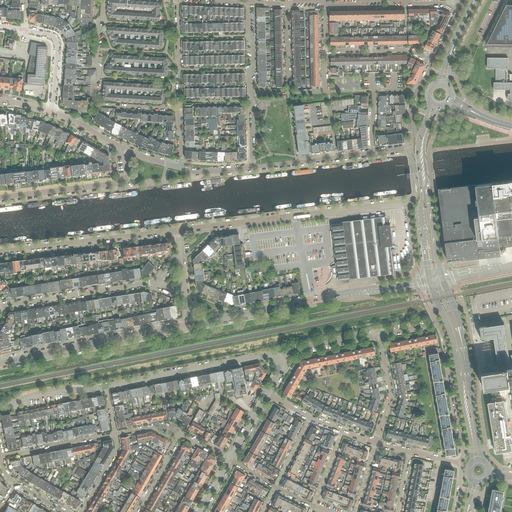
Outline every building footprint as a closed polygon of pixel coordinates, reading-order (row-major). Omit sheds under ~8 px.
[(116,6),(117,0),(115,0),(109,0),(109,8),(117,9),(117,6),(119,6),(116,6)] [(154,10),(154,11),(159,11),(160,4),(159,3),(153,2),(152,8),(151,8),(152,8),(152,9),(154,10)] [(506,5),(486,44),(487,45),(487,44),(511,44),(511,5),(506,5)] [(58,29),(64,20),(60,18),(62,12),(63,8),(60,8),(59,12),(57,17),(55,27),(58,29)] [(109,17),(115,18),(116,12),(118,12),(119,9),(117,9),(109,8),(109,17)] [(43,24),(44,21),(45,15),(39,14),(39,13),(40,13),(41,10),(38,9),(37,10),(38,10),(37,13),(36,22),(43,24)] [(430,9),(430,12),(430,25),(435,25),(436,26),(439,20),(442,12),(437,9),(430,9)] [(367,20),(380,20),(379,10),(374,10),(374,14),(372,14),(372,10),(367,11),(367,20)] [(380,20),(392,20),(392,10),(387,10),(387,13),(385,13),(385,10),(379,10),(380,20)] [(404,10),(399,10),(399,13),(397,13),(397,10),(392,10),(392,20),(405,19),(404,10)] [(45,11),(45,15),(44,21),(43,24),(49,25),(51,16),(48,15),(48,12),(45,11)] [(159,11),(154,11),(154,12),(152,12),(152,14),(150,14),(152,14),(151,20),(160,20),(160,15),(159,14),(159,11)] [(306,12),(306,15),(306,18),(310,18),(310,20),(318,20),(318,16),(318,11),(316,11),(316,12),(315,12),(315,11),(310,12),(306,12)] [(335,14),(335,11),(330,11),(330,21),(342,21),(342,11),(337,11),(337,14),(335,14)] [(347,11),(342,11),(342,21),(355,20),(355,11),(349,11),(350,14),(348,14),(347,11)] [(360,11),(355,11),(355,20),(367,20),(367,11),(362,11),(362,14),(360,14),(360,11)] [(442,12),(439,20),(447,23),(446,23),(450,16),(449,14),(443,11),(442,12)] [(51,16),(49,25),(55,27),(57,17),(54,16),(54,13),(52,13),(51,16)] [(64,20),(58,29),(62,31),(69,23),(73,18),(70,16),(67,22),(64,20)] [(69,23),(62,31),(64,35),(73,29),(71,26),(76,19),(75,19),(75,18),(73,18),(69,23)] [(80,19),(77,19),(82,29),(83,31),(91,31),(93,32),(94,24),(94,20),(92,20),(86,19),(80,19)] [(435,29),(441,32),(442,33),(446,24),(445,24),(446,23),(447,23),(439,20),(436,26),(435,29)] [(113,36),(114,36),(118,37),(118,36),(115,36),(115,33),(114,33),(115,28),(109,27),(108,28),(108,32),(109,32),(109,33),(110,33),(110,36),(113,36)] [(123,34),(120,34),(121,28),(115,28),(114,33),(115,33),(119,34),(118,37),(120,37),(121,37),(121,34),(123,34)] [(75,33),(73,29),(64,35),(67,39),(67,38),(77,35),(82,33),(81,32),(83,31),(82,29),(77,31),(75,33)] [(156,36),(154,36),(156,36),(156,37),(158,38),(158,39),(162,39),(163,32),(162,30),(157,30),(156,36)] [(440,34),(438,33),(433,30),(431,34),(430,33),(429,35),(438,40),(439,37),(440,36),(440,35),(440,34)] [(83,37),(82,33),(77,35),(67,38),(67,39),(67,43),(77,43),(78,43),(77,38),(79,38),(83,37)] [(438,40),(429,35),(428,38),(429,39),(427,41),(435,45),(435,44),(436,44),(437,43),(436,42),(438,40)] [(113,36),(112,40),(113,40),(113,44),(114,45),(120,45),(120,40),(122,40),(122,39),(120,39),(118,39),(118,37),(114,36),(113,36)] [(15,40),(14,40),(12,40),(12,39),(8,38),(7,45),(4,45),(4,48),(12,50),(12,49),(13,49),(15,40)] [(154,42),(156,42),(156,48),(161,48),(162,47),(162,39),(158,39),(158,41),(156,40),(156,42),(154,42)] [(432,51),(434,46),(420,39),(420,46),(424,47),(424,48),(428,50),(428,49),(431,51),(432,50),(432,51)] [(46,55),(47,47),(42,47),(43,45),(33,43),(31,42),(31,45),(29,52),(28,55),(31,55),(26,75),(27,75),(28,75),(27,85),(44,86),(44,84),(45,76),(46,76),(47,57),(46,57),(46,55)] [(119,61),(119,56),(113,55),(112,56),(112,60),(111,60),(111,64),(112,64),(116,64),(116,61),(120,62),(120,61),(119,61)] [(407,66),(411,68),(412,66),(415,61),(414,60),(413,59),(412,59),(407,57),(407,64),(407,66)] [(159,64),(160,64),(160,65),(162,66),(162,67),(167,67),(168,64),(166,64),(167,58),(161,58),(160,64),(159,64)] [(487,58),(487,69),(496,69),(495,83),(494,83),(493,90),(510,90),(510,91),(510,93),(510,94),(508,94),(508,96),(508,98),(508,101),(511,101),(511,73),(508,74),(507,74),(507,71),(507,69),(508,69),(508,58),(500,58),(498,58),(494,58),(491,58),(487,58)] [(415,61),(412,66),(422,71),(422,69),(423,70),(425,66),(420,63),(418,62),(415,61)] [(112,64),(111,64),(108,63),(108,66),(107,66),(107,67),(106,67),(105,71),(106,72),(112,73),(112,67),(114,67),(114,64),(116,64),(112,64)] [(112,67),(112,73),(118,73),(118,67),(121,67),(118,67),(119,64),(117,64),(117,67),(114,67),(112,67)] [(422,71),(412,66),(411,68),(409,72),(411,73),(419,77),(421,73),(422,71)] [(158,70),(160,70),(160,76),(166,76),(167,75),(167,67),(162,67),(162,69),(160,68),(160,70),(158,70)] [(339,68),(336,68),(331,68),(330,68),(330,72),(331,72),(331,73),(338,73),(339,76),(343,76),(343,73),(343,69),(340,69),(340,70),(339,70),(339,68)] [(406,83),(407,83),(408,84),(415,84),(419,77),(411,73),(411,74),(408,72),(407,72),(407,75),(410,76),(406,83)] [(18,78),(10,78),(9,87),(13,87),(13,90),(18,90),(21,90),(21,83),(23,83),(23,79),(23,76),(18,75),(18,78)] [(111,88),(111,83),(104,82),(104,91),(110,91),(111,89),(113,89),(111,88)] [(152,97),(152,103),(161,103),(162,98),(164,98),(164,96),(160,96),(160,97),(158,97),(158,94),(156,94),(156,97),(152,97)] [(68,98),(64,97),(63,104),(63,105),(63,106),(64,106),(65,106),(66,106),(68,106),(67,107),(68,107),(68,108),(71,108),(71,107),(72,107),(72,100),(68,100),(68,98)] [(378,110),(378,112),(386,113),(386,116),(387,116),(389,116),(393,116),(393,110),(392,110),(392,107),(391,107),(392,105),(389,105),(389,101),(386,101),(379,101),(378,107),(379,107),(378,110)] [(386,116),(386,119),(387,124),(396,123),(401,122),(403,122),(402,114),(405,113),(405,105),(399,105),(394,105),(393,105),(393,110),(393,116),(389,116),(387,116),(386,116)] [(365,115),(368,115),(368,106),(357,106),(348,106),(348,114),(359,114),(365,115)] [(104,108),(102,108),(94,120),(96,121),(95,122),(96,123),(97,124),(98,124),(100,125),(104,117),(105,116),(104,116),(105,115),(101,114),(102,111),(106,113),(108,108),(104,108)] [(100,125),(101,126),(101,127),(103,127),(104,127),(104,128),(105,128),(106,128),(106,129),(111,119),(112,115),(113,113),(111,112),(108,118),(105,116),(105,117),(104,117),(100,125)] [(116,115),(116,116),(118,116),(118,118),(122,120),(122,118),(125,119),(126,119),(126,113),(126,112),(122,112),(117,112),(116,115)] [(378,116),(378,119),(385,119),(386,124),(387,124),(386,119),(386,116),(386,113),(378,112),(378,116)] [(5,134),(8,134),(7,124),(7,123),(6,117),(6,114),(3,114),(2,114),(2,113),(0,113),(0,126),(4,126),(5,134)] [(133,119),(133,121),(137,122),(138,119),(141,120),(142,113),(138,113),(134,113),(133,119)] [(368,119),(367,119),(362,118),(361,120),(355,120),(355,118),(347,119),(347,114),(348,114),(341,113),(343,129),(351,128),(353,128),(357,127),(360,127),(367,126),(367,125),(367,124),(368,119)] [(25,128),(26,128),(28,118),(24,117),(23,116),(22,116),(20,116),(19,126),(22,127),(21,134),(24,135),(24,132),(25,132),(25,128)] [(111,119),(106,129),(107,129),(107,130),(109,131),(110,130),(110,131),(112,132),(116,123),(118,118),(118,116),(116,116),(114,121),(111,119)] [(28,118),(26,128),(25,132),(28,133),(28,136),(30,137),(31,130),(34,120),(31,119),(29,118),(28,119),(28,118)] [(386,124),(385,119),(378,119),(378,120),(377,126),(377,127),(380,127),(386,127),(386,124)] [(34,130),(37,131),(40,122),(39,122),(39,121),(37,120),(36,121),(35,120),(34,120),(31,130),(30,137),(33,137),(34,130)] [(123,121),(122,120),(120,123),(119,125),(116,123),(112,132),(113,132),(112,133),(115,134),(118,135),(122,125),(123,121)] [(37,142),(39,142),(40,139),(46,123),(44,123),(43,122),(42,121),(41,121),(40,121),(40,122),(37,131),(38,131),(40,132),(38,138),(38,139),(37,142)] [(118,135),(117,135),(118,135),(118,136),(120,137),(121,137),(123,137),(128,128),(130,123),(127,122),(125,126),(122,125),(118,135)] [(45,134),(48,135),(51,126),(51,125),(50,124),(49,124),(48,124),(46,123),(40,139),(42,140),(43,140),(45,134)] [(56,130),(57,128),(55,127),(55,126),(53,125),(52,125),(52,126),(51,126),(48,135),(46,137),(50,139),(47,145),(49,146),(53,138),(56,130)] [(128,128),(123,137),(123,138),(124,138),(123,139),(126,140),(126,139),(129,140),(133,130),(135,126),(133,125),(131,129),(128,128)] [(133,130),(129,140),(129,141),(130,142),(131,143),(132,142),(134,143),(139,133),(141,128),(139,127),(137,132),(133,130)] [(155,127),(150,137),(146,148),(149,149),(149,150),(150,150),(152,150),(156,140),(153,139),(153,137),(154,134),(156,133),(157,132),(159,128),(157,127),(155,127)] [(56,140),(54,144),(57,146),(64,131),(61,130),(61,128),(59,128),(58,128),(57,128),(56,130),(53,138),(56,140)] [(134,143),(135,143),(134,143),(135,144),(135,145),(137,145),(138,145),(139,145),(140,145),(140,146),(140,145),(147,131),(145,130),(143,134),(139,133),(134,143)] [(66,132),(64,131),(57,146),(59,147),(62,140),(65,142),(70,134),(69,134),(69,132),(68,132),(66,132)] [(146,148),(150,137),(147,136),(149,131),(147,131),(140,145),(142,146),(142,147),(142,146),(143,147),(143,148),(145,148),(146,148)] [(309,154),(309,152),(311,151),(310,142),(308,143),(307,137),(307,133),(297,135),(299,155),(309,154)] [(70,149),(76,138),(74,137),(74,136),(73,134),(72,134),(71,134),(70,134),(65,142),(65,143),(69,145),(67,148),(70,149)] [(388,144),(387,135),(383,135),(381,135),(381,134),(379,134),(377,134),(377,137),(377,141),(378,141),(378,146),(384,145),(388,145),(388,144)] [(158,152),(162,142),(159,140),(160,139),(161,135),(159,135),(156,140),(152,150),(155,151),(155,152),(157,153),(158,152)] [(162,142),(158,152),(159,152),(159,151),(161,152),(161,153),(163,154),(164,153),(165,154),(168,145),(164,143),(166,139),(168,139),(169,137),(164,137),(162,142)] [(238,152),(239,161),(241,161),(241,160),(242,160),(242,161),(246,160),(247,159),(246,147),(246,144),(246,137),(244,137),(237,137),(237,145),(238,152)] [(76,138),(70,149),(72,151),(74,147),(77,149),(82,141),(82,139),(80,138),(79,139),(78,139),(76,138)] [(333,142),(333,139),(333,138),(330,138),(330,142),(325,143),(326,151),(326,152),(331,152),(331,151),(334,151),(333,142)] [(171,139),(169,139),(169,143),(169,144),(168,144),(168,145),(165,154),(165,153),(167,154),(171,155),(173,154),(173,151),(173,150),(173,151),(173,150),(174,150),(174,148),(174,147),(174,144),(173,144),(171,143),(171,139)] [(312,139),(310,140),(310,142),(311,151),(312,153),(316,153),(320,153),(320,152),(319,143),(313,144),(312,139)] [(84,143),(82,141),(77,149),(82,152),(83,152),(88,145),(87,144),(87,143),(86,142),(84,143)] [(89,155),(94,148),(93,147),(93,146),(91,145),(90,146),(88,145),(83,152),(82,152),(80,155),(82,155),(84,153),(88,155),(89,155)] [(90,156),(91,157),(94,158),(94,159),(99,151),(98,149),(97,149),(96,149),(94,148),(89,155),(88,155),(87,156),(86,157),(86,158),(88,159),(90,156)] [(100,162),(102,159),(105,154),(104,154),(104,153),(103,152),(101,152),(99,151),(94,159),(94,158),(93,161),(95,162),(97,160),(100,162)] [(102,163),(103,165),(110,164),(110,160),(109,160),(109,156),(109,155),(108,154),(107,155),(105,154),(102,159),(102,163)] [(83,157),(83,160),(88,160),(88,162),(84,162),(85,172),(85,174),(86,174),(87,175),(89,175),(89,174),(92,174),(91,164),(90,159),(88,159),(86,158),(86,157),(83,157)] [(48,159),(50,176),(50,179),(53,179),(53,178),(53,179),(54,180),(56,180),(56,179),(57,178),(56,164),(52,165),(51,158),(48,159)] [(64,175),(63,163),(59,164),(58,158),(55,158),(56,164),(57,178),(60,178),(61,179),(63,179),(64,178),(64,177),(64,175)] [(85,175),(85,174),(85,172),(84,162),(84,161),(79,162),(79,159),(76,160),(77,162),(78,173),(78,175),(81,175),(82,176),(84,176),(85,175)] [(78,175),(78,173),(77,162),(73,163),(72,160),(69,161),(70,165),(71,174),(71,176),(74,176),(75,177),(77,177),(78,176),(78,175)] [(4,161),(2,161),(3,170),(4,170),(6,184),(8,184),(9,184),(10,185),(12,185),(13,183),(11,170),(7,170),(6,170),(6,168),(5,168),(4,161)] [(71,176),(71,174),(70,165),(65,165),(65,161),(62,161),(63,163),(64,175),(64,177),(71,176)] [(98,163),(91,164),(92,174),(93,174),(93,175),(96,175),(96,173),(101,173),(101,169),(98,169),(98,166),(98,163)] [(110,164),(103,165),(98,166),(98,169),(101,169),(101,173),(106,173),(106,172),(109,172),(110,173),(112,171),(110,170),(110,165),(110,164)] [(17,169),(12,170),(13,183),(14,183),(15,184),(16,184),(17,183),(18,183),(21,183),(20,178),(22,178),(21,171),(20,168),(19,168),(19,169),(18,169),(17,169)] [(410,173),(409,173),(410,180),(418,179),(435,176),(434,171),(434,170),(433,170),(422,172),(410,173)] [(511,180),(508,182),(508,181),(498,183),(498,182),(475,185),(471,186),(439,190),(445,243),(447,261),(448,261),(484,257),(484,258),(500,256),(499,247),(500,247),(510,246),(511,245),(511,180)] [(338,224),(332,225),(333,231),(333,232),(335,247),(335,248),(335,251),(338,270),(339,280),(339,281),(343,280),(344,280),(344,282),(343,282),(343,283),(350,282),(350,279),(350,278),(358,277),(381,274),(381,276),(394,274),(393,272),(392,272),(390,257),(392,257),(391,248),(394,247),(394,246),(393,246),(391,233),(392,233),(391,228),(390,228),(389,220),(389,221),(387,222),(386,222),(386,218),(362,221),(353,222),(351,222),(344,223),(343,223),(342,223),(338,224)] [(235,235),(232,235),(233,245),(234,250),(236,267),(245,266),(243,249),(244,249),(243,244),(240,244),(239,234),(238,234),(237,233),(235,233),(235,234),(235,235)] [(233,245),(232,235),(229,235),(228,234),(226,234),(226,235),(226,236),(225,236),(226,248),(230,248),(231,251),(234,250),(233,245)] [(221,248),(218,245),(213,240),(211,240),(210,241),(210,243),(208,245),(217,253),(222,258),(224,257),(221,254),(219,252),(218,251),(221,248)] [(163,244),(160,244),(162,257),(163,259),(165,257),(165,253),(166,255),(167,254),(169,253),(169,252),(169,251),(171,251),(170,244),(168,244),(168,243),(163,243),(163,244)] [(156,244),(153,245),(155,258),(157,258),(156,255),(157,255),(158,256),(161,255),(161,257),(162,257),(160,244),(156,244)] [(139,259),(137,246),(136,245),(134,246),(133,247),(131,247),(131,251),(130,252),(131,260),(133,260),(133,257),(134,257),(134,260),(139,259)] [(146,246),(148,258),(151,257),(152,256),(153,258),(155,258),(153,245),(151,245),(146,245),(146,246)] [(131,260),(130,252),(130,247),(129,247),(128,246),(126,247),(125,248),(123,248),(123,249),(123,254),(122,254),(123,258),(123,261),(125,261),(125,258),(126,258),(126,260),(127,261),(130,260),(131,260)] [(143,246),(138,246),(139,249),(140,256),(145,256),(145,259),(148,259),(148,258),(146,246),(143,246)] [(219,257),(207,246),(206,247),(205,246),(202,249),(203,250),(210,258),(213,255),(214,256),(218,259),(219,257)] [(108,263),(110,263),(111,263),(110,259),(116,259),(116,256),(118,256),(118,255),(118,252),(117,251),(115,251),(115,249),(114,249),(113,248),(111,248),(111,250),(108,250),(108,253),(107,253),(108,259),(108,262),(108,263)] [(204,260),(205,261),(206,262),(209,259),(210,258),(203,250),(199,254),(203,258),(203,259),(204,260)] [(89,251),(88,253),(89,264),(94,263),(94,265),(93,265),(94,268),(96,268),(94,252),(92,252),(91,251),(89,251)] [(89,264),(88,253),(85,253),(84,252),(82,252),(82,253),(81,253),(83,265),(87,264),(88,271),(90,271),(89,264)] [(68,255),(70,266),(73,266),(74,273),(75,273),(77,273),(76,271),(77,271),(76,268),(75,254),(73,254),(72,255),(71,254),(70,254),(69,255),(68,255)] [(196,257),(193,260),(194,264),(199,263),(200,261),(200,260),(202,263),(205,261),(204,260),(203,259),(203,258),(199,254),(198,254),(197,254),(195,255),(195,256),(195,257),(196,257),(195,257),(196,257)] [(58,268),(61,268),(62,275),(65,275),(62,256),(60,256),(59,255),(58,255),(57,256),(56,256),(57,265),(57,264),(58,268)] [(58,271),(58,268),(57,264),(57,265),(56,256),(50,257),(51,268),(55,268),(55,271),(58,271)] [(43,258),(45,268),(47,267),(50,267),(50,270),(52,270),(51,268),(50,257),(43,258)] [(12,263),(13,274),(18,273),(18,275),(20,275),(19,261),(16,261),(15,260),(13,260),(13,262),(12,262),(12,263)] [(146,260),(145,261),(146,263),(143,266),(149,272),(150,272),(151,272),(153,271),(153,270),(152,269),(154,268),(154,267),(148,261),(146,260)] [(13,274),(12,263),(11,263),(10,262),(7,262),(6,261),(5,261),(4,262),(4,263),(3,263),(4,274),(5,275),(13,274)] [(140,270),(141,277),(146,276),(146,275),(147,276),(148,276),(149,274),(150,273),(149,273),(149,272),(143,266),(142,268),(141,267),(142,265),(141,263),(140,264),(140,270)] [(71,279),(72,288),(76,287),(79,287),(78,278),(77,278),(77,276),(77,273),(75,273),(74,273),(75,278),(71,279)] [(300,292),(298,282),(295,283),(295,281),(294,281),(293,278),(292,278),(291,274),(289,274),(291,282),(292,282),(292,283),(294,291),(294,293),(297,293),(297,294),(299,293),(300,292)] [(287,282),(286,275),(283,275),(286,287),(288,295),(290,294),(291,295),(292,294),(293,294),(293,291),(292,286),(288,287),(287,282)] [(280,276),(278,276),(278,280),(279,283),(279,284),(280,287),(280,289),(282,296),(284,295),(285,296),(287,295),(288,295),(286,287),(286,288),(283,288),(282,286),(282,284),(281,284),(281,282),(280,276)] [(205,285),(204,284),(202,283),(203,281),(196,282),(197,288),(199,289),(198,291),(202,293),(204,288),(205,285)] [(280,289),(280,287),(279,284),(276,285),(275,283),(274,283),(274,281),(272,281),(273,284),(274,288),(276,297),(278,297),(279,297),(280,297),(281,296),(282,296),(280,289)] [(213,297),(216,290),(217,289),(215,289),(213,288),(215,283),(213,282),(212,285),(211,287),(208,295),(209,296),(210,296),(213,297)] [(270,298),(272,298),(273,298),(274,298),(275,297),(276,297),(274,288),(273,284),(270,285),(269,282),(267,283),(267,287),(268,287),(270,298)] [(221,284),(219,283),(218,286),(217,289),(216,290),(213,297),(215,298),(219,299),(222,292),(218,291),(218,290),(221,284)] [(269,298),(270,298),(268,287),(267,287),(267,283),(261,284),(262,289),(264,297),(264,299),(266,299),(267,300),(269,299),(269,298)] [(204,293),(208,295),(211,287),(212,285),(208,284),(207,285),(205,285),(204,288),(202,293),(204,293)] [(248,285),(250,293),(251,302),(254,301),(254,302),(257,302),(256,301),(257,301),(255,292),(252,293),(251,285),(248,285)] [(263,297),(261,291),(258,291),(256,285),(254,286),(255,292),(257,301),(260,300),(260,301),(262,301),(262,300),(263,300),(263,297)] [(4,296),(5,296),(6,298),(10,298),(9,292),(7,290),(9,288),(7,286),(1,291),(2,291),(1,292),(2,293),(3,293),(4,294),(3,294),(4,296)] [(244,294),(246,303),(248,303),(249,303),(250,303),(251,302),(250,293),(246,294),(245,287),(243,288),(242,288),(243,290),(244,294)] [(233,290),(232,290),(231,290),(231,291),(231,294),(227,293),(227,294),(224,301),(225,302),(225,303),(226,303),(227,303),(228,303),(230,304),(232,304),(234,304),(234,305),(233,296),(233,295),(234,295),(234,294),(234,293),(233,293),(233,290)] [(244,294),(243,290),(237,291),(238,295),(240,304),(242,304),(243,304),(245,304),(245,303),(246,303),(244,294)] [(221,300),(224,301),(227,294),(222,292),(219,299),(220,300),(221,300)] [(127,294),(128,303),(133,302),(133,307),(132,307),(132,309),(135,308),(134,302),(133,293),(127,294)] [(121,295),(123,304),(127,303),(127,307),(126,307),(127,310),(130,309),(128,303),(127,294),(121,295)] [(118,311),(119,311),(124,310),(123,304),(121,295),(116,296),(117,305),(121,304),(122,308),(118,308),(118,311)] [(112,312),(114,312),(118,311),(118,308),(117,308),(117,305),(116,296),(109,297),(111,306),(115,305),(116,309),(114,310),(114,309),(112,309),(112,310),(112,312)] [(164,301),(162,307),(162,308),(164,319),(166,319),(167,320),(169,319),(170,318),(169,307),(165,307),(164,306),(165,304),(166,303),(169,304),(170,301),(171,299),(166,296),(164,301)] [(149,311),(151,322),(157,321),(158,321),(157,318),(156,312),(155,312),(154,310),(151,310),(151,308),(151,307),(152,304),(153,301),(150,300),(149,304),(148,307),(149,311)] [(170,301),(169,304),(168,305),(169,307),(170,318),(173,318),(174,318),(175,318),(176,317),(177,317),(176,311),(177,311),(177,307),(175,308),(175,306),(175,302),(170,301)] [(156,309),(156,312),(157,318),(158,321),(160,320),(161,321),(163,320),(164,320),(164,319),(162,308),(159,309),(158,306),(159,304),(157,303),(156,305),(155,307),(156,309)] [(143,312),(145,323),(151,322),(149,311),(145,311),(144,307),(142,307),(143,312)] [(145,323),(143,312),(139,313),(138,308),(136,309),(137,314),(137,316),(139,324),(145,323)] [(137,316),(137,314),(133,315),(132,309),(130,309),(131,315),(131,317),(132,317),(133,326),(139,324),(137,316)] [(4,323),(5,324),(4,325),(11,328),(13,329),(14,326),(15,325),(14,322),(14,319),(12,312),(9,313),(8,315),(8,317),(7,318),(6,320),(6,321),(5,322),(4,323)] [(115,317),(114,312),(112,312),(114,318),(116,329),(122,328),(119,318),(116,318),(116,317),(115,317)] [(100,314),(102,320),(104,332),(110,330),(108,319),(103,320),(102,314),(100,314)] [(89,325),(89,326),(91,334),(95,333),(98,333),(94,317),(94,315),(92,316),(90,316),(91,318),(91,319),(92,319),(93,321),(92,321),(93,322),(89,323),(90,325),(89,325)] [(127,316),(127,315),(125,315),(125,317),(128,327),(133,326),(132,317),(131,317),(131,315),(127,316)] [(88,316),(83,317),(82,317),(85,335),(91,334),(89,326),(86,326),(85,319),(88,319),(88,316)] [(122,316),(119,316),(119,318),(122,328),(124,328),(127,328),(127,327),(128,327),(125,317),(122,317),(122,316)] [(96,317),(94,317),(98,333),(100,333),(100,332),(104,332),(102,320),(98,321),(98,320),(97,320),(96,317)] [(114,318),(108,319),(110,330),(116,329),(114,318)] [(69,327),(66,328),(68,339),(72,338),(74,338),(72,327),(70,319),(69,319),(68,319),(69,323),(69,327)] [(77,322),(74,322),(75,326),(72,327),(74,338),(78,337),(80,336),(78,325),(77,322)] [(59,329),(60,331),(62,340),(66,339),(68,339),(66,328),(65,324),(63,325),(63,329),(59,329)] [(511,357),(509,358),(504,324),(486,326),(480,327),(479,327),(481,340),(484,340),(484,339),(493,338),(499,372),(495,372),(494,372),(494,373),(494,371),(490,371),(490,373),(489,373),(484,374),(483,374),(482,374),(482,373),(481,373),(484,389),(486,389),(509,385),(509,386),(511,385),(511,399),(510,400),(511,406),(511,405),(511,357)] [(11,328),(4,325),(3,325),(1,327),(2,328),(1,330),(1,331),(7,333),(8,333),(10,334),(11,334),(13,329),(11,328)] [(56,341),(54,331),(50,331),(49,327),(47,327),(48,332),(50,342),(51,342),(50,342),(52,342),(56,341)] [(54,331),(56,341),(62,340),(60,331),(57,331),(56,327),(54,328),(54,331)] [(30,334),(30,336),(32,345),(33,345),(34,346),(35,345),(36,344),(38,344),(35,329),(33,330),(34,332),(33,333),(30,334)] [(44,343),(42,330),(38,331),(37,329),(35,329),(38,344),(40,344),(41,344),(43,344),(44,343)] [(42,329),(42,330),(44,343),(45,343),(46,343),(50,342),(48,332),(45,333),(44,329),(42,329)] [(0,339),(10,339),(9,335),(11,335),(11,334),(10,334),(8,333),(7,333),(1,331),(0,331),(0,339)] [(32,346),(32,345),(30,336),(30,334),(26,335),(26,331),(24,331),(24,335),(26,347),(28,347),(32,346)] [(18,336),(18,338),(19,340),(20,343),(20,345),(21,348),(23,348),(22,348),(26,347),(24,335),(20,336),(19,335),(18,336)] [(431,335),(421,337),(422,345),(432,343),(431,335)] [(421,337),(413,339),(414,347),(422,345),(421,337)] [(413,339),(404,341),(406,349),(414,347),(413,339)] [(404,341),(396,343),(397,350),(406,349),(404,341)] [(12,350),(11,348),(11,347),(20,345),(20,343),(0,345),(0,352),(3,352),(6,351),(10,351),(10,350),(12,350)] [(396,343),(389,344),(391,352),(397,350),(396,343)] [(365,349),(366,356),(375,355),(373,347),(365,349)] [(356,350),(358,358),(366,356),(365,349),(356,350)] [(348,352),(350,360),(358,358),(356,350),(348,352)] [(340,354),(341,362),(350,360),(348,352),(340,354)] [(429,356),(432,371),(441,370),(438,354),(438,353),(435,354),(429,355),(429,356)] [(333,363),(341,362),(340,354),(331,355),(333,363)] [(333,363),(331,355),(322,357),(324,365),(333,363)] [(324,365),(322,357),(313,359),(315,367),(324,365)] [(313,359),(302,361),(307,368),(315,367),(313,359)] [(303,375),(307,368),(302,361),(296,371),(303,375)] [(253,381),(255,382),(257,378),(256,378),(258,374),(258,372),(262,368),(259,364),(258,364),(257,364),(256,364),(255,365),(254,365),(255,368),(254,369),(255,372),(255,375),(255,377),(253,381)] [(240,368),(232,369),(230,370),(232,380),(225,381),(226,384),(225,384),(227,395),(226,395),(227,396),(228,395),(228,396),(235,395),(235,396),(236,399),(243,397),(242,396),(242,394),(245,393),(244,385),(241,370),(240,367),(240,368)] [(257,379),(260,381),(261,379),(262,379),(265,373),(262,368),(258,372),(258,374),(256,378),(257,378),(258,379),(257,379)] [(225,381),(232,380),(230,370),(226,371),(226,370),(224,370),(224,371),(223,371),(225,381)] [(441,370),(432,371),(435,388),(444,387),(441,370)] [(215,373),(219,388),(221,388),(219,381),(224,380),(222,371),(221,371),(219,371),(218,372),(215,373)] [(299,383),(303,375),(296,371),(292,379),(299,383)] [(209,374),(209,376),(211,383),(215,382),(217,389),(219,388),(215,373),(213,373),(212,372),(210,373),(209,374)] [(211,384),(211,383),(209,376),(209,374),(208,373),(206,374),(205,375),(203,375),(205,386),(206,388),(207,387),(207,385),(211,384)] [(198,385),(197,379),(196,377),(195,377),(195,376),(193,377),(192,377),(190,378),(192,387),(193,389),(195,389),(194,386),(198,385)] [(192,387),(190,378),(187,378),(186,378),(185,378),(184,379),(183,379),(184,382),(185,388),(189,387),(189,390),(192,389),(191,387),(192,387)] [(177,380),(179,389),(180,393),(181,393),(182,393),(182,391),(186,391),(185,388),(184,382),(183,379),(177,380)] [(299,383),(292,379),(288,386),(294,390),(299,383)] [(255,391),(258,386),(258,385),(253,382),(252,382),(246,382),(247,385),(255,391)] [(288,386),(283,393),(290,397),(294,390),(288,386)] [(444,387),(435,388),(438,405),(447,404),(444,387)] [(124,392),(125,399),(128,399),(129,403),(132,403),(129,390),(127,390),(126,390),(125,390),(124,391),(124,392)] [(122,400),(123,405),(126,404),(125,399),(124,392),(122,392),(122,391),(121,391),(120,391),(119,391),(118,392),(118,393),(119,400),(122,400)] [(117,402),(117,406),(121,405),(120,401),(119,400),(118,393),(116,393),(115,393),(115,392),(113,392),(112,393),(112,394),(113,398),(113,399),(112,399),(113,401),(116,401),(117,402)] [(306,394),(302,401),(307,404),(313,394),(311,392),(309,396),(306,394)] [(380,393),(371,395),(372,398),(372,399),(380,401),(381,398),(380,393)] [(407,393),(399,394),(400,398),(400,399),(407,402),(408,402),(407,401),(408,399),(407,393)] [(313,394),(307,404),(311,407),(315,400),(313,398),(315,395),(313,394)] [(99,410),(102,409),(105,409),(104,406),(101,407),(101,406),(102,406),(101,405),(104,404),(105,403),(104,401),(103,401),(102,395),(101,396),(100,395),(99,395),(99,396),(96,397),(98,405),(99,410)] [(315,400),(311,407),(316,409),(320,402),(315,400)] [(68,402),(70,411),(71,414),(77,413),(76,410),(74,401),(72,402),(71,401),(69,401),(69,402),(68,402)] [(178,408),(177,410),(174,415),(174,416),(174,417),(176,418),(178,419),(185,406),(187,403),(184,401),(180,408),(180,409),(178,408)] [(495,444),(496,453),(502,452),(511,451),(510,444),(511,443),(511,441),(511,437),(509,438),(503,401),(488,403),(494,442),(493,442),(493,445),(495,444)] [(320,412),(322,410),(324,405),(320,402),(316,409),(320,412)] [(370,404),(367,402),(366,405),(369,406),(369,409),(376,411),(378,406),(370,404)] [(183,420),(183,421),(187,415),(188,413),(185,412),(188,406),(187,406),(189,404),(187,403),(185,406),(178,419),(180,420),(182,421),(183,421),(183,420)] [(405,409),(406,406),(398,404),(396,409),(404,412),(408,413),(409,410),(405,409)] [(450,420),(447,404),(438,405),(441,422),(450,420)] [(60,420),(59,415),(59,414),(57,407),(57,405),(55,405),(51,405),(51,406),(53,414),(56,413),(58,420),(60,420)] [(155,408),(156,412),(157,420),(159,420),(160,420),(161,420),(162,419),(161,412),(158,412),(156,405),(154,406),(155,408)] [(45,407),(47,415),(51,415),(52,419),(54,419),(53,414),(51,406),(45,407)] [(152,408),(155,408),(154,406),(151,406),(149,407),(150,413),(151,413),(152,421),(154,421),(154,422),(157,421),(157,420),(156,412),(153,413),(152,408)] [(44,416),(46,424),(49,424),(47,415),(45,407),(40,408),(41,416),(44,416)] [(151,421),(152,421),(151,413),(150,413),(147,414),(146,407),(144,408),(145,415),(146,420),(147,422),(149,422),(151,422),(151,421)] [(272,413),(278,416),(279,413),(281,410),(275,407),(272,413)] [(335,409),(332,417),(337,419),(340,411),(341,408),(339,407),(337,410),(335,409)] [(167,409),(168,415),(169,417),(171,417),(172,416),(172,415),(173,415),(174,415),(177,410),(173,408),(167,409)] [(187,426),(188,424),(192,417),(189,416),(192,410),(190,408),(188,413),(187,415),(183,421),(184,421),(184,423),(184,425),(187,426)] [(240,417),(241,414),(242,415),(243,412),(236,408),(234,412),(229,409),(228,410),(229,411),(233,413),(240,417)] [(141,423),(141,421),(140,416),(137,416),(136,409),(133,410),(134,417),(135,417),(136,422),(136,424),(138,424),(139,424),(140,424),(141,423)] [(199,409),(195,416),(199,419),(203,412),(199,409)] [(404,412),(396,409),(395,414),(406,418),(406,415),(403,414),(404,412)] [(233,413),(229,411),(228,417),(237,422),(238,422),(239,420),(239,419),(240,417),(233,413)] [(342,421),(347,423),(351,412),(348,411),(347,414),(345,413),(342,421)] [(194,431),(197,433),(201,426),(198,425),(201,420),(205,413),(203,412),(199,419),(193,430),(194,431)] [(278,416),(272,413),(269,418),(275,421),(278,416)] [(193,430),(199,419),(195,416),(192,421),(190,426),(189,427),(188,428),(191,430),(192,430),(193,430)] [(237,422),(228,417),(226,421),(226,420),(226,421),(223,419),(222,420),(234,427),(235,425),(236,425),(237,423),(237,422)] [(94,433),(93,430),(92,424),(89,425),(88,419),(87,419),(86,420),(87,425),(88,431),(89,434),(94,433)] [(266,423),(265,425),(278,432),(279,430),(273,426),(275,423),(268,419),(268,420),(267,420),(266,422),(266,423)] [(234,427),(222,420),(221,422),(226,425),(224,429),(231,432),(232,432),(233,430),(234,427)] [(296,420),(294,425),(299,428),(302,423),(296,420)] [(452,437),(450,420),(441,422),(444,439),(452,437)] [(204,430),(205,428),(203,427),(204,425),(205,422),(204,421),(201,426),(197,433),(198,433),(198,434),(201,435),(204,430)] [(58,440),(58,437),(57,431),(54,432),(53,427),(52,427),(52,423),(50,424),(51,428),(52,432),(53,438),(53,441),(58,440)] [(53,441),(53,438),(52,432),(49,433),(47,425),(45,425),(46,431),(48,439),(48,442),(53,441)] [(262,430),(269,434),(271,431),(277,434),(278,432),(265,425),(264,427),(263,426),(262,429),(263,429),(262,430)] [(294,425),(291,431),(296,434),(299,428),(294,425)] [(48,442),(48,439),(46,431),(43,431),(42,427),(40,428),(41,432),(43,440),(43,443),(48,442)] [(321,436),(315,433),(317,429),(312,427),(309,432),(314,435),(320,438),(321,436)] [(38,444),(36,433),(33,433),(32,428),(29,428),(31,434),(33,445),(38,444)] [(209,429),(207,428),(204,433),(202,436),(204,436),(202,439),(206,441),(206,440),(207,441),(210,435),(211,434),(207,432),(209,429)] [(43,443),(43,440),(41,432),(38,432),(37,429),(35,429),(36,433),(38,444),(43,443)] [(224,429),(222,432),(220,431),(219,433),(228,438),(229,435),(230,435),(231,433),(231,432),(224,429)] [(411,435),(409,434),(407,442),(412,443),(415,431),(412,430),(411,435)] [(273,437),(262,431),(261,433),(260,432),(258,435),(260,437),(266,440),(268,437),(272,439),(273,437)] [(288,436),(291,438),(294,439),(296,434),(291,431),(288,436)] [(306,438),(308,439),(312,440),(314,435),(309,432),(306,438)] [(212,433),(210,435),(225,443),(225,442),(226,443),(228,439),(227,439),(220,434),(219,437),(212,433)] [(137,435),(136,435),(137,437),(137,441),(138,443),(139,443),(141,443),(142,445),(143,444),(145,444),(145,443),(145,442),(144,442),(142,434),(139,434),(137,434),(137,435)] [(151,441),(152,442),(154,443),(152,448),(154,449),(160,437),(158,436),(158,435),(156,434),(155,434),(151,441)] [(331,435),(329,434),(325,436),(323,435),(321,438),(325,440),(327,440),(333,442),(335,436),(332,435),(331,435)] [(122,444),(130,442),(135,441),(134,435),(131,436),(132,438),(132,439),(129,440),(129,439),(129,436),(121,438),(122,444)] [(224,445),(225,443),(210,435),(207,441),(209,442),(211,439),(216,441),(214,445),(216,446),(217,445),(222,448),(224,445)] [(257,439),(256,441),(258,442),(267,447),(269,448),(270,446),(264,443),(266,440),(260,437),(258,435),(256,438),(257,439)] [(433,437),(430,436),(429,436),(429,439),(424,438),(422,445),(427,447),(431,447),(433,437)] [(158,445),(160,446),(161,447),(165,440),(165,439),(163,438),(162,438),(160,437),(154,449),(155,449),(156,447),(157,447),(158,445)] [(452,437),(444,439),(446,454),(446,455),(453,454),(454,454),(455,454),(455,453),(452,437)] [(281,441),(275,438),(274,441),(277,443),(278,442),(282,444),(281,447),(288,450),(290,446),(281,441)] [(281,441),(290,446),(293,441),(286,438),(284,440),(282,439),(281,441)] [(315,451),(318,446),(316,445),(315,447),(311,445),(312,443),(305,439),(303,443),(303,444),(315,451)] [(99,446),(100,446),(104,447),(112,448),(113,448),(112,443),(112,441),(111,441),(111,440),(98,443),(98,445),(99,446)] [(159,447),(157,450),(159,452),(161,452),(163,454),(165,450),(166,449),(167,447),(167,446),(169,443),(169,441),(168,441),(165,440),(161,447),(160,446),(160,447),(159,447)] [(323,445),(322,444),(321,447),(327,449),(328,447),(330,448),(333,442),(327,440),(325,440),(323,445)] [(17,448),(23,447),(21,441),(16,442),(9,444),(7,444),(7,447),(6,447),(7,449),(8,449),(8,450),(11,449),(13,449),(17,448)] [(258,442),(256,441),(255,443),(254,442),(252,445),(260,450),(262,447),(266,449),(267,447),(258,442)] [(343,451),(342,454),(344,455),(346,452),(348,445),(349,444),(343,442),(342,447),(341,447),(340,449),(341,449),(340,450),(343,451)] [(97,443),(89,444),(90,452),(94,451),(98,445),(97,443)] [(183,443),(180,447),(193,455),(195,452),(196,450),(183,443)] [(315,451),(303,444),(300,449),(307,453),(309,450),(312,452),(311,454),(313,455),(315,451)] [(143,446),(142,447),(150,451),(154,453),(152,456),(159,460),(160,459),(161,458),(161,457),(162,455),(155,451),(144,445),(143,446)] [(261,457),(262,455),(259,453),(260,450),(252,445),(251,448),(251,449),(250,451),(261,457)] [(83,446),(78,447),(79,454),(82,454),(83,459),(86,459),(86,458),(85,453),(83,446)] [(102,449),(100,451),(106,454),(108,456),(108,455),(109,455),(110,454),(110,453),(112,448),(104,447),(100,446),(100,447),(102,449)] [(79,454),(78,447),(72,448),(73,455),(77,455),(78,460),(80,460),(79,454)] [(277,456),(284,459),(286,455),(279,451),(275,449),(271,447),(270,449),(278,453),(277,456)] [(279,451),(286,455),(288,450),(281,447),(280,449),(276,447),(275,449),(279,451)] [(352,455),(355,456),(358,448),(354,447),(353,447),(349,457),(351,458),(352,455)] [(121,453),(123,454),(128,457),(130,453),(129,452),(130,451),(134,450),(133,448),(131,448),(127,449),(126,448),(125,449),(123,448),(122,450),(123,450),(121,453)] [(180,448),(180,449),(178,453),(188,459),(189,457),(186,456),(188,453),(180,448)] [(197,462),(200,456),(203,451),(197,448),(196,450),(195,452),(193,455),(191,459),(197,462)] [(66,449),(61,450),(61,452),(63,460),(66,459),(67,464),(69,463),(66,449)] [(307,453),(300,449),(298,454),(310,460),(313,456),(310,455),(310,457),(306,455),(307,453)] [(366,456),(367,454),(368,452),(363,450),(358,462),(360,463),(362,458),(364,459),(364,460),(365,460),(365,459),(366,459),(367,457),(366,456)] [(52,462),(55,461),(56,466),(58,466),(58,465),(55,451),(50,452),(50,455),(52,462)] [(108,456),(106,454),(100,451),(98,454),(96,453),(94,452),(93,454),(105,461),(106,459),(107,458),(108,457),(108,456)] [(209,454),(203,451),(200,456),(203,458),(206,459),(213,464),(216,460),(215,458),(209,454)] [(52,462),(50,455),(50,452),(47,453),(46,452),(44,453),(44,456),(46,463),(49,462),(49,467),(53,466),(52,462)] [(257,456),(252,453),(250,452),(249,452),(247,454),(248,455),(247,457),(249,458),(254,461),(259,464),(259,463),(260,462),(255,459),(257,456)] [(327,457),(316,452),(315,454),(319,456),(318,459),(325,462),(327,457)] [(38,455),(38,457),(40,464),(43,464),(45,471),(48,471),(46,463),(44,456),(44,453),(41,454),(40,453),(39,454),(38,455)] [(126,460),(128,457),(123,454),(121,453),(118,458),(128,463),(129,461),(126,460)] [(189,459),(188,459),(178,453),(175,457),(177,458),(183,461),(185,458),(186,459),(186,460),(188,461),(189,459)] [(92,456),(96,458),(94,461),(100,465),(102,466),(102,465),(103,465),(104,464),(103,463),(105,461),(93,454),(92,456)] [(137,456),(149,462),(147,465),(152,468),(154,469),(154,468),(155,468),(156,467),(156,466),(157,465),(144,457),(141,455),(140,455),(139,454),(137,456)] [(271,458),(281,463),(284,459),(277,456),(275,454),(273,457),(272,456),(271,458)] [(310,460),(298,454),(295,459),(302,462),(304,460),(307,462),(306,464),(308,465),(310,460)] [(344,460),(346,457),(339,454),(337,459),(337,460),(349,464),(350,462),(344,460)] [(159,461),(159,460),(152,456),(151,459),(145,455),(144,457),(157,465),(158,463),(158,462),(159,461)] [(183,461),(177,458),(175,457),(173,461),(185,468),(186,466),(183,465),(181,464),(183,461)] [(247,457),(246,457),(245,459),(245,458),(243,461),(244,461),(244,462),(244,463),(246,465),(247,464),(248,465),(248,466),(250,467),(251,467),(255,470),(257,467),(259,464),(254,461),(249,458),(247,457)] [(20,458),(21,462),(20,462),(19,458),(10,460),(11,461),(10,462),(10,463),(11,464),(11,465),(12,464),(13,469),(20,465),(23,463),(24,462),(23,458),(20,458)] [(131,465),(128,463),(118,458),(115,463),(122,467),(124,464),(127,466),(125,470),(128,471),(131,465)] [(277,467),(278,467),(279,468),(281,463),(271,458),(270,460),(273,462),(272,464),(277,467)] [(97,473),(99,471),(88,465),(86,463),(86,462),(86,461),(86,459),(83,459),(80,460),(78,460),(78,461),(79,463),(84,462),(84,465),(90,469),(88,472),(93,475),(96,476),(97,475),(98,474),(97,473)] [(191,459),(188,464),(195,468),(197,469),(200,463),(197,461),(197,462),(191,459)] [(213,464),(206,459),(202,465),(210,469),(211,468),(212,467),(212,466),(213,464)] [(266,463),(266,462),(263,460),(262,459),(261,461),(263,463),(262,465),(259,463),(259,464),(257,467),(255,470),(256,470),(258,471),(260,472),(266,463)] [(302,462),(295,459),(293,464),(305,470),(307,466),(305,465),(305,467),(301,465),(302,462)] [(394,473),(396,473),(397,468),(400,469),(401,469),(401,468),(402,466),(401,465),(403,461),(397,460),(394,473)] [(88,465),(99,471),(100,469),(101,469),(102,468),(101,467),(102,466),(100,465),(94,461),(93,465),(89,463),(88,465)] [(173,466),(178,470),(179,468),(183,470),(185,468),(173,461),(170,465),(173,466)] [(323,467),(312,462),(311,464),(313,465),(315,466),(314,469),(321,472),(323,467)] [(415,463),(414,470),(422,471),(424,465),(420,464),(420,463),(416,462),(416,463),(415,463)] [(15,472),(19,475),(24,470),(23,469),(24,468),(22,466),(25,464),(23,463),(20,465),(13,469),(14,470),(16,471),(15,472)] [(147,477),(149,478),(149,477),(150,477),(151,476),(151,475),(152,473),(137,465),(133,463),(133,465),(132,466),(140,471),(141,469),(144,471),(142,474),(147,477)] [(154,469),(152,468),(147,465),(146,468),(138,463),(137,465),(152,473),(153,472),(153,471),(154,470),(154,469)] [(264,475),(270,465),(266,463),(260,472),(263,474),(264,475)] [(112,469),(125,476),(126,474),(120,471),(122,468),(115,464),(112,469)] [(305,470),(293,464),(290,469),(297,472),(299,470),(302,471),(301,473),(303,474),(305,470)] [(19,475),(25,478),(26,476),(29,472),(27,470),(30,466),(29,465),(28,467),(26,467),(24,470),(19,475)] [(178,470),(173,466),(170,465),(168,469),(181,477),(182,475),(182,474),(177,472),(178,470)] [(199,470),(204,473),(205,473),(206,474),(207,474),(208,472),(209,471),(209,470),(210,469),(202,465),(199,470)] [(270,465),(264,475),(265,476),(268,478),(274,468),(270,465)] [(346,473),(340,471),(342,468),(335,465),(333,470),(345,475),(346,473)] [(362,469),(350,466),(349,468),(355,469),(354,472),(361,474),(362,469)] [(92,482),(93,481),(95,477),(96,476),(93,475),(88,472),(88,473),(79,467),(78,469),(77,472),(85,477),(85,478),(92,482)] [(29,472),(26,476),(25,478),(25,479),(26,480),(27,480),(28,480),(30,481),(34,475),(35,475),(37,470),(39,468),(36,468),(32,474),(29,472)] [(46,481),(45,481),(41,488),(42,489),(43,490),(44,490),(48,492),(55,481),(57,478),(63,469),(63,468),(61,468),(59,469),(57,469),(56,469),(57,471),(58,472),(55,477),(55,476),(54,478),(53,478),(50,484),(46,481)] [(205,475),(206,474),(205,473),(204,473),(199,470),(197,469),(195,468),(194,470),(198,472),(196,475),(204,480),(206,476),(205,475)] [(274,468),(268,478),(270,479),(272,480),(273,480),(275,476),(278,470),(274,468)] [(381,470),(380,469),(374,468),(372,472),(373,472),(372,473),(379,475),(384,477),(385,475),(380,473),(381,470)] [(109,474),(116,478),(117,475),(119,476),(124,478),(125,476),(112,469),(109,474)] [(168,475),(173,478),(175,475),(180,478),(181,477),(168,469),(166,473),(168,475)] [(297,472),(290,469),(290,470),(289,470),(287,474),(290,475),(291,476),(295,477),(296,474),(300,476),(299,478),(301,479),(303,475),(297,472)] [(442,486),(451,487),(454,472),(454,471),(453,470),(451,470),(445,469),(445,470),(442,486)] [(149,478),(147,477),(142,474),(141,477),(130,470),(129,472),(131,473),(133,475),(140,478),(144,481),(146,482),(147,481),(148,480),(149,479),(149,478)] [(238,471),(235,476),(235,477),(247,484),(251,479),(251,478),(248,477),(246,480),(243,479),(245,475),(244,475),(244,474),(243,473),(242,473),(238,471)] [(82,482),(87,485),(90,486),(91,486),(92,485),(91,484),(92,482),(85,478),(85,477),(77,472),(75,474),(84,479),(82,482)] [(319,477),(307,472),(306,474),(311,476),(310,479),(317,482),(319,477)] [(41,488),(45,481),(46,481),(50,474),(48,473),(45,478),(44,480),(40,478),(37,483),(36,485),(37,486),(38,487),(39,487),(41,488)] [(145,484),(146,482),(144,481),(140,478),(133,475),(131,473),(130,475),(138,480),(137,483),(142,486),(144,487),(144,486),(145,486),(145,485),(145,484)] [(173,478),(168,475),(166,473),(163,477),(175,484),(176,483),(172,480),(173,478)] [(372,473),(371,478),(383,482),(383,480),(378,478),(379,475),(372,473)] [(33,483),(35,484),(40,478),(41,475),(39,474),(37,476),(35,475),(34,475),(30,481),(30,482),(31,483),(32,483),(33,483)] [(114,480),(116,478),(109,474),(106,479),(113,483),(117,486),(119,483),(114,480)] [(204,480),(196,475),(194,479),(190,477),(189,479),(191,480),(200,485),(201,483),(202,484),(204,480)] [(337,478),(331,475),(329,480),(341,485),(342,483),(336,481),(337,478)] [(281,485),(286,488),(286,487),(290,489),(296,478),(295,477),(291,476),(289,480),(287,479),(285,478),(281,485)] [(347,476),(346,478),(352,480),(351,483),(358,485),(359,480),(347,476)] [(163,483),(169,486),(170,484),(172,485),(174,486),(175,484),(163,477),(161,482),(163,483)] [(233,481),(232,482),(239,486),(241,483),(246,486),(246,485),(247,484),(235,477),(234,479),(233,479),(232,480),(233,481)] [(308,485),(312,487),(315,488),(317,483),(316,483),(317,482),(310,479),(304,477),(304,479),(309,482),(308,485)] [(53,495),(55,493),(58,488),(55,486),(57,482),(59,479),(57,478),(55,481),(48,492),(50,493),(50,495),(52,495),(53,495)] [(191,480),(189,479),(187,478),(186,480),(193,483),(191,486),(198,490),(200,487),(199,486),(200,485),(191,480)] [(297,490),(299,485),(296,483),(298,479),(296,478),(290,489),(296,492),(297,490)] [(113,483),(106,479),(103,483),(105,485),(110,488),(111,485),(118,489),(119,487),(117,486),(113,483)] [(248,492),(249,491),(251,488),(255,481),(253,480),(251,479),(247,484),(246,485),(249,486),(247,489),(245,488),(244,489),(248,492)] [(144,487),(142,486),(137,483),(135,485),(128,481),(127,483),(139,490),(141,491),(142,490),(143,489),(144,488),(144,487)] [(255,481),(251,488),(253,489),(251,492),(253,494),(259,484),(255,481)] [(87,485),(82,482),(80,485),(74,482),(73,484),(79,487),(87,492),(88,490),(89,489),(90,488),(89,487),(90,486),(87,485)] [(169,486),(163,483),(161,482),(158,486),(161,487),(170,492),(171,490),(168,489),(167,489),(169,486)] [(61,490),(58,488),(55,493),(53,495),(54,496),(54,497),(55,497),(56,497),(59,498),(60,496),(65,487),(67,484),(65,483),(61,490)] [(105,485),(103,483),(100,488),(112,496),(114,493),(108,490),(110,488),(105,485)] [(140,493),(141,491),(139,490),(127,483),(126,485),(133,490),(132,492),(139,496),(139,495),(140,495),(140,494),(140,493)] [(241,492),(243,489),(234,484),(232,483),(231,485),(230,484),(228,487),(236,492),(238,489),(241,492)] [(264,487),(259,484),(253,494),(258,496),(264,487)] [(303,484),(302,486),(299,485),(297,490),(296,492),(300,494),(305,485),(303,484)] [(369,484),(368,489),(380,493),(381,491),(375,489),(376,486),(369,484)] [(188,487),(190,488),(188,491),(195,495),(195,494),(196,495),(198,492),(197,492),(198,490),(191,486),(189,485),(188,487)] [(300,494),(305,497),(308,490),(306,489),(308,486),(305,485),(300,494)] [(170,492),(161,487),(158,486),(156,490),(164,494),(165,493),(169,495),(170,492)] [(439,502),(448,504),(451,487),(442,486),(439,502)] [(65,503),(65,502),(66,500),(70,495),(66,493),(68,489),(65,487),(60,496),(61,494),(62,495),(59,499),(61,500),(62,501),(62,502),(63,502),(64,502),(65,503)] [(76,492),(78,493),(83,497),(84,496),(85,496),(86,495),(85,494),(87,492),(79,487),(78,489),(76,492)] [(237,499),(238,497),(234,495),(236,492),(228,487),(226,490),(227,491),(226,493),(237,499)] [(262,494),(263,495),(265,496),(266,493),(268,489),(266,487),(266,488),(264,487),(258,496),(262,499),(263,497),(261,496),(262,494)] [(310,487),(309,490),(308,490),(305,497),(309,500),(311,496),(312,496),(313,494),(313,493),(313,492),(311,491),(312,488),(310,487)] [(355,496),(356,493),(356,492),(356,491),(356,490),(344,487),(343,489),(349,490),(348,494),(350,495),(352,495),(355,496)] [(107,496),(112,499),(114,496),(112,496),(100,488),(97,493),(104,497),(105,495),(107,496)] [(503,493),(503,491),(493,489),(492,490),(493,490),(491,496),(491,498),(491,499),(490,503),(501,505),(502,499),(503,499),(504,498),(502,498),(503,493)] [(66,500),(65,502),(67,503),(67,504),(68,505),(69,506),(70,505),(71,506),(72,504),(75,498),(72,496),(75,492),(73,490),(72,492),(70,495),(66,500)] [(156,490),(154,494),(166,501),(167,499),(162,497),(164,494),(156,490)] [(185,496),(190,499),(192,500),(193,500),(195,497),(194,497),(195,495),(188,491),(186,490),(185,492),(187,493),(185,496)] [(323,493),(322,497),(327,499),(330,491),(327,490),(325,490),(324,490),(324,491),(323,493)] [(341,491),(338,490),(337,494),(335,493),(332,501),(336,502),(341,491)] [(190,504),(191,501),(192,501),(189,500),(176,492),(175,494),(181,498),(179,501),(181,502),(188,506),(189,506),(189,505),(190,505),(190,504)] [(82,499),(83,497),(78,493),(75,498),(72,504),(71,506),(73,507),(72,507),(73,507),(73,508),(75,509),(76,509),(79,505),(80,504),(81,503),(80,502),(81,501),(78,499),(79,498),(82,499)] [(138,497),(131,493),(130,495),(126,493),(125,495),(128,497),(133,500),(135,501),(136,500),(137,500),(138,498),(138,497)] [(237,499),(226,493),(225,495),(224,494),(222,497),(230,502),(232,499),(236,501),(240,504),(241,501),(237,499)] [(10,503),(8,506),(14,509),(17,504),(21,497),(19,496),(18,495),(17,494),(16,494),(15,494),(13,498),(12,498),(11,499),(11,500),(14,502),(14,503),(14,505),(10,503)] [(108,507),(109,505),(102,501),(102,500),(103,498),(97,494),(94,499),(96,501),(102,504),(104,505),(108,507)] [(262,502),(260,500),(248,494),(245,499),(248,501),(250,498),(254,500),(252,503),(260,506),(262,502)] [(277,494),(272,503),(273,503),(278,506),(279,504),(280,505),(284,498),(281,496),(277,494)] [(346,506),(350,495),(348,494),(347,498),(344,497),(341,504),(346,506)] [(366,494),(365,500),(377,503),(377,501),(372,500),(373,496),(366,494)] [(135,502),(135,501),(133,500),(128,497),(127,499),(120,495),(119,497),(126,502),(131,505),(133,506),(134,504),(135,503),(135,502)] [(161,500),(153,495),(151,499),(163,506),(164,504),(160,502),(161,500)] [(351,499),(352,495),(350,495),(346,506),(351,508),(352,504),(353,504),(354,502),(353,501),(354,500),(353,500),(351,499)] [(18,511),(19,511),(25,502),(27,500),(24,499),(24,498),(22,497),(21,497),(17,504),(20,506),(17,511),(18,511)] [(230,502),(222,497),(221,500),(221,501),(220,503),(231,509),(232,507),(229,505),(230,502)] [(283,511),(288,500),(284,498),(280,505),(282,506),(281,510),(283,511)] [(102,504),(96,501),(94,499),(91,504),(97,508),(99,506),(101,507),(102,504)] [(158,505),(162,508),(163,506),(151,499),(148,503),(156,508),(158,505)] [(188,506),(181,502),(179,505),(168,499),(167,501),(170,503),(183,510),(185,511),(187,509),(188,509),(188,508),(188,507),(188,506)] [(116,502),(123,506),(128,509),(130,510),(131,509),(132,509),(132,507),(132,506),(133,506),(131,505),(126,502),(124,504),(117,500),(116,502)] [(289,509),(292,502),(288,500),(283,511),(285,511),(286,508),(289,509)] [(29,511),(31,506),(33,504),(32,504),(32,503),(30,502),(29,502),(27,501),(22,510),(24,511),(26,509),(29,511)] [(293,511),(297,505),(292,502),(289,509),(291,511),(290,511),(293,511)] [(436,511),(446,511),(448,504),(439,502),(436,511)] [(163,511),(156,508),(148,503),(148,505),(147,505),(146,507),(146,508),(148,509),(153,511),(155,510),(159,511),(163,511)] [(185,511),(183,510),(170,503),(169,504),(170,506),(176,509),(174,511),(185,511)] [(231,509),(220,503),(219,505),(218,504),(217,507),(225,511),(226,509),(231,511),(236,511),(235,511),(231,509)] [(256,511),(258,510),(248,506),(243,503),(242,506),(247,508),(247,507),(249,508),(248,511),(250,511),(256,511)] [(489,508),(489,510),(488,511),(500,511),(501,511),(499,511),(501,505),(490,503),(489,508)]
